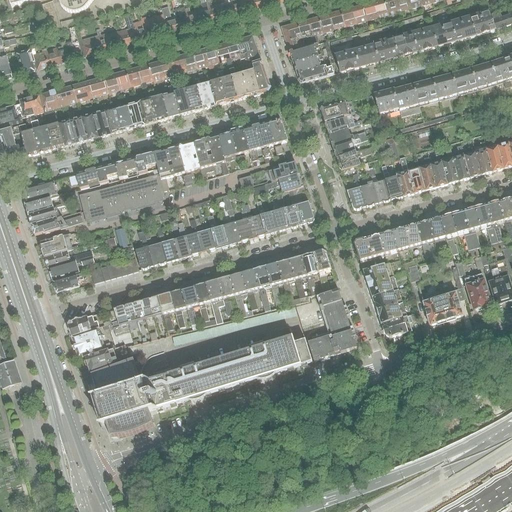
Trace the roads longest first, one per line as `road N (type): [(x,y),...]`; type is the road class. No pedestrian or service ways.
road 1 (residential): [(335,234),(30,316)]
road 2 (tertiary): [(380,366),(220,416),(175,441),(87,470)]
road 3 (residential): [(0,182),(288,102)]
road 4 (residential): [(263,23),(0,95)]
road 5 (residential): [(288,102),(511,41)]
road 6 (residential): [(511,185),(335,234)]
road 7 (residential): [(335,234),(288,102)]
road 8 (residential): [(380,366),(335,234)]
road 9 (tertiary): [(511,324),(380,366)]
